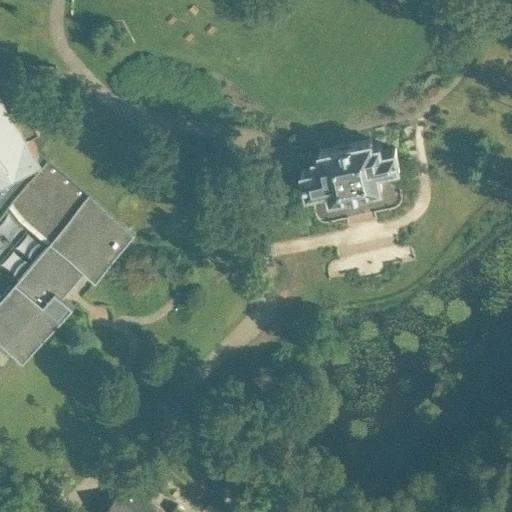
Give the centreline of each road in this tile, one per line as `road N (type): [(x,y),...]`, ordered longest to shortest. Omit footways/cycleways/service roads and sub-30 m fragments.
road 1 (unclassified): [(63,511),(257,320),(267,288),(264,260),(242,223)]
road 2 (unclassified): [(146,125),(162,113),(222,117),(263,149),(266,181),(242,223)]
road 3 (unclassified): [(146,125),(89,86),(64,56),(56,0)]
road 4 (unclassified): [(242,223),(146,125)]
